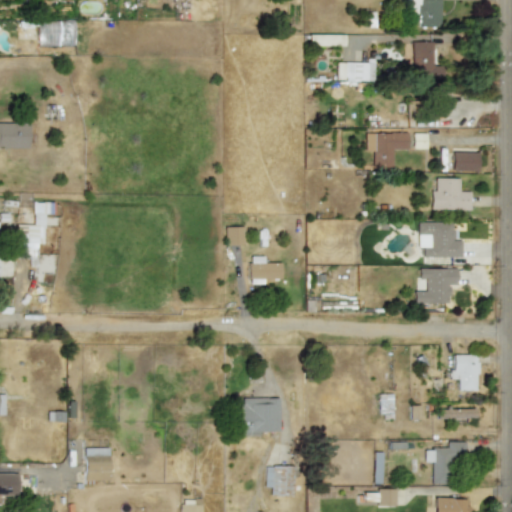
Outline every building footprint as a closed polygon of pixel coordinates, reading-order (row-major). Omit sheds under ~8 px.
[(437,0),(408,0),(408,14),(417,14),(417,23),(437,24),(437,0)] [(342,35),(308,34),(308,44),(341,45),(342,35)] [(410,41),(410,79),(438,80),(438,64),(430,64),(430,42),(410,41)] [(372,80),(372,55),(365,55),(365,62),(334,63),(335,81),(372,80)] [(27,123),(0,122),(0,146),(26,147),(27,123)] [(390,167),(391,149),(405,149),(406,133),(363,132),(363,151),(371,151),(370,167),(390,167)] [(475,171),(475,152),(450,152),(450,171),(475,171)] [(429,209),(467,210),(467,192),(457,192),(457,178),(434,178),(434,191),(429,191),(429,209)] [(15,225),(14,259),(34,259),(35,243),(41,243),(41,213),(50,213),(50,202),(31,202),(31,225),(15,225)] [(459,257),(459,240),(451,240),(451,222),(416,222),(415,247),(421,248),(421,256),(459,257)] [(241,226),(222,227),(223,245),(241,244),(241,226)] [(261,263),(261,257),(247,257),(246,283),(261,284),(262,279),(278,279),(278,263),(261,263)] [(446,303),(446,284),(454,285),(454,269),(417,268),(416,279),(423,279),(423,291),(412,291),(412,303),(446,303)] [(474,391),(475,355),(449,355),(449,379),(455,379),(455,390),(474,391)] [(390,394),(377,394),(377,413),(381,413),(381,419),(391,419),(390,394)] [(275,398),(233,399),(234,435),(276,434),(275,398)] [(418,420),(418,405),(408,406),(409,420),(418,420)] [(473,409),(435,410),(435,419),(473,418),(473,409)] [(429,484),(449,484),(449,463),(463,463),(463,441),(445,441),(445,448),(422,448),(422,462),(429,462),(429,484)] [(106,480),(106,447),(81,447),(81,480),(106,480)] [(379,483),(380,452),(371,452),(370,483),(379,483)] [(290,495),(291,466),(263,465),(262,487),(268,487),(268,495),(290,495)] [(16,473),(0,473),(0,505),(4,505),(4,497),(16,497),(16,473)] [(393,489),(375,488),(375,506),(393,506),(393,489)] [(463,511),(464,498),(432,498),(432,511),(463,511)] [(198,511),(198,499),(178,499),(177,511),(198,511)]
